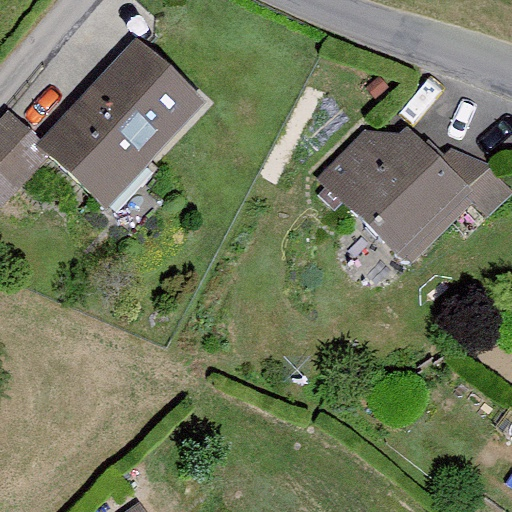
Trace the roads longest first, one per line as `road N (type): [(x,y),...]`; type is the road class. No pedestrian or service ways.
road 1 (unclassified): [(511,82),(288,0)]
road 2 (residential): [(85,0),(0,92)]
